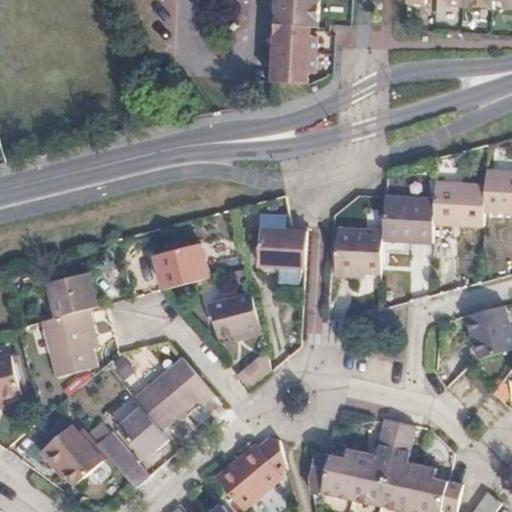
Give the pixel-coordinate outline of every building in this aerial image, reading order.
[(283,0),(283,3),(275,3),(273,31),(282,31),(281,47),(280,62),(271,61),(271,76),(307,78),(308,68),(315,68),(318,31),(311,30),(311,21),(318,21),(319,0),(283,0)] [(272,47),(281,47),(282,31),(273,31),(272,47)] [(272,47),(271,61),(280,62),(281,47),(272,47)] [(511,209),(511,168),(495,168),(494,184),(493,208),(511,209)] [(444,181),(443,198),(441,220),(491,223),(493,208),(494,184),(444,181)] [(443,198),(392,195),(390,228),(390,236),(440,239),(441,220),(443,198)] [(258,261),(306,264),(309,227),(261,224),(258,261)] [(390,236),(390,228),(346,226),(342,266),(389,269),(390,236)] [(159,255),(167,289),(169,288),(212,277),(203,243),(159,255)] [(60,316),(96,307),(102,305),(93,271),(52,281),(60,316)] [(265,326),(256,291),(215,301),(223,337),(265,326)] [(474,322),(511,310),(511,304),(472,313),(474,322)] [(60,316),(49,319),(62,375),(104,364),(93,322),(99,320),(96,307),(60,316)] [(511,348),(511,310),(474,322),(482,357),(511,348)] [(20,350),(13,352),(23,389),(30,387),(20,350)] [(272,351),(243,374),(255,389),(277,370),(272,351)] [(0,355),(0,394),(5,394),(23,389),(13,352),(0,355)] [(205,404),(218,393),(187,355),(139,395),(147,404),(166,426),(201,399),(205,404)] [(511,379),(497,382),(501,403),(511,401),(511,379)] [(148,456),(173,436),(166,426),(147,404),(121,425),(148,456)] [(366,450),(355,498),(384,505),(402,422),(388,418),(380,453),(366,450)] [(103,456),(73,420),(42,445),(54,460),(59,457),(77,478),(103,456)] [(402,422),(384,505),(414,511),(424,464),(411,461),(418,425),(402,422)] [(102,441),(138,485),(151,475),(114,431),(102,441)] [(276,470),(288,463),(281,437),(274,436),(259,447),(256,445),(243,456),(219,476),(246,508),(283,477),(276,470)] [(327,492),(355,498),(366,450),(352,447),(349,458),(333,455),(319,451),(313,478),(316,494),(327,492)] [(442,511),(444,507),(460,511),(466,485),(452,481),(437,478),(438,468),(424,464),(414,511),(415,511),(442,511)] [(502,511),(508,505),(496,493),(484,509),(481,511),(502,511)] [(210,511),(229,511),(222,503),(210,511)]
